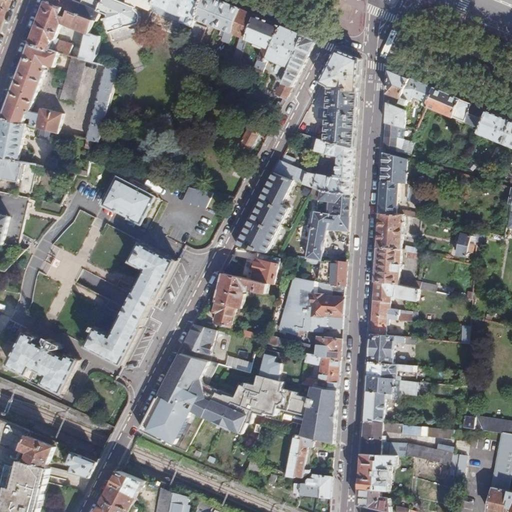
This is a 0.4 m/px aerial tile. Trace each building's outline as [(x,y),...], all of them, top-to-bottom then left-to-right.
[(50,0),(49,1),(79,13),(82,3),(74,0),(50,0)] [(140,28),(146,29),(155,9),(196,26),(197,23),(198,19),(204,0),(83,0),(82,3),(79,13),(97,20),(102,9),(110,12),(111,16),(108,17),(109,21),(107,22),(109,30),(112,28),(113,32),(129,27),(130,28),(133,30),(140,28)] [(243,9),(221,0),(204,0),(198,19),(226,30),(223,42),(231,44),(235,33),(243,9)] [(49,1),(33,44),(64,52),(70,54),(73,44),(63,41),(61,40),(59,38),(64,23),(88,32),(81,57),(89,59),(97,62),(103,36),(94,33),(97,20),(79,13),(49,1)] [(257,15),(243,9),(235,33),(242,37),(234,62),(240,65),(247,42),(257,15)] [(284,26),(257,15),(247,42),(255,46),(254,49),(264,54),(256,73),(262,76),(270,57),(284,26)] [(196,26),(191,42),(201,46),(207,27),(197,23),(196,26)] [(278,94),(288,98),(295,86),(287,82),(306,35),(284,26),(270,57),(286,64),(280,80),(284,82),(278,94)] [(319,40),(306,35),(287,82),(295,86),(319,40)] [(33,44),(16,88),(41,94),(50,71),(48,70),(50,65),(59,69),(64,52),(33,44)] [(338,143),(356,148),(363,58),(341,49),(324,81),(332,85),(329,141),(338,143)] [(81,57),(75,55),(63,100),(77,104),(89,59),(81,57)] [(101,143),(120,68),(110,65),(90,140),(94,141),(101,143)] [(405,97),(413,78),(390,69),(388,98),(403,100),(405,102),(410,102),(410,101),(412,101),(412,100),(405,97)] [(414,95),(419,81),(413,78),(405,97),(412,100),(414,95)] [(435,88),(419,81),(414,95),(429,102),(435,88)] [(41,94),(16,88),(14,94),(39,100),(41,94)] [(490,111),(435,88),(429,102),(428,105),(483,129),(490,111)] [(14,94),(4,120),(28,126),(40,129),(55,132),(61,134),(66,114),(46,110),(45,115),(34,113),(39,100),(14,94)] [(388,103),(386,129),(403,133),(405,133),(406,127),(407,128),(408,111),(388,103)] [(511,119),(490,111),(483,129),(481,133),(511,145),(511,119)] [(4,120),(0,130),(0,157),(15,161),(28,126),(4,120)] [(240,148),(251,154),(262,135),(253,124),(250,130),(240,148)] [(55,132),(40,129),(39,136),(53,139),(55,132)] [(403,133),(386,129),(385,147),(402,152),(405,139),(402,138),(403,133)] [(323,189),(353,193),(356,148),(338,143),(329,141),(321,139),(315,137),(312,150),(337,156),(336,159),(341,160),(340,175),(337,175),(336,178),(309,174),(306,184),(323,189)] [(405,139),(402,152),(410,154),(413,141),(405,139)] [(410,159),(384,152),(382,181),(400,182),(408,183),(410,159)] [(0,178),(20,183),(24,163),(15,161),(0,157),(0,178)] [(283,160),(277,171),(286,177),(296,181),(303,183),(306,184),(309,174),(283,160)] [(277,171),(273,179),(292,188),(296,181),(286,177),(277,171)] [(157,197),(119,177),(105,205),(116,210),(117,210),(131,217),(131,218),(142,224),(157,197)] [(292,188),(273,179),(269,186),(263,199),(264,199),(254,218),(253,217),(239,245),(268,252),(291,207),(283,203),(292,188)] [(400,182),(382,181),(380,213),(405,215),(421,218),(422,214),(408,211),(398,211),(400,182)] [(421,193),(410,184),(409,198),(420,199),(421,193)] [(189,186),(184,200),(208,209),(213,194),(189,186)] [(322,212),(351,215),(353,193),(323,189),(321,200),(328,201),(328,208),(326,208),(325,210),(322,209),(322,212)] [(434,208),(436,199),(425,197),(423,206),(434,208)] [(350,231),(351,215),(322,212),(317,212),(307,261),(310,262),(312,264),(317,265),(319,264),(322,264),(328,229),(350,231)] [(0,243),(5,245),(11,216),(0,213),(0,243)] [(405,215),(380,213),(378,246),(403,247),(405,215)] [(485,242),(485,231),(477,230),(476,242),(485,242)] [(472,235),(463,233),(458,253),(467,256),(469,250),(473,251),(475,244),(470,243),(472,235)] [(179,261),(143,242),(133,261),(152,271),(146,283),(142,282),(137,291),(126,312),(120,324),(124,326),(118,337),(99,327),(89,347),(125,366),(152,314),(179,261)] [(403,247),(378,246),(375,281),(399,283),(421,287),(435,290),(437,284),(401,277),(403,251),(408,251),(407,255),(424,259),(425,252),(418,251),(407,248),(403,247)] [(272,284),(276,285),(282,260),(260,254),(254,279),(272,284)] [(346,280),(348,262),(327,260),(323,283),(327,284),(341,285),(342,280),(346,280)] [(254,279),(226,272),(219,301),(239,306),(244,308),(248,294),(251,295),(253,287),(258,289),(257,291),(269,294),(272,284),(254,279)] [(324,325),(343,326),(346,286),(341,285),(327,284),(325,295),(314,295),(315,282),(298,279),(297,288),(293,288),(280,329),(298,335),(300,330),(323,330),(324,325)] [(399,283),(375,281),(374,304),(392,305),(392,298),(395,298),(396,294),(418,299),(421,287),(399,283)] [(239,306),(219,301),(219,302),(217,302),(215,308),(217,309),(216,311),(221,312),(218,323),(234,327),(239,306)] [(392,305),(374,304),(372,334),(390,336),(391,317),(413,319),(413,312),(401,311),(401,309),(392,308),(392,305)] [(198,324),(186,347),(212,355),(218,330),(198,324)] [(470,341),(471,325),(463,324),(462,341),(470,341)] [(40,338),(29,332),(11,365),(30,376),(34,368),(50,377),(46,384),(65,395),(83,361),(71,355),(70,358),(38,341),(40,338)] [(390,336),(372,334),(370,362),(395,364),(397,342),(411,343),(411,337),(390,336)] [(317,358),(341,359),(343,339),(318,338),(317,358)] [(212,361),(183,353),(143,429),(174,445),(194,408),(206,415),(220,389),(206,381),(205,377),(212,361)] [(326,443),(336,445),(339,389),(313,388),(310,399),(299,396),(300,393),(284,389),(286,382),(280,381),(283,363),(276,362),(277,357),(267,354),(261,376),(260,375),(257,386),(247,383),(247,385),(243,384),(239,397),(221,388),(220,389),(206,415),(245,435),(248,430),(250,425),(254,426),(257,416),(267,420),(267,414),(277,417),(279,410),(308,417),(303,436),(326,443)] [(313,388),(339,389),(341,359),(317,358),(307,357),(305,367),(323,368),(321,383),(305,382),(304,387),(313,388)] [(395,364),(370,362),(369,376),(397,378),(398,370),(416,372),(416,365),(410,365),(395,364)] [(398,370),(397,378),(397,379),(415,380),(416,372),(398,370)] [(397,378),(369,376),(368,391),(401,394),(417,395),(418,383),(418,381),(415,380),(397,379),(397,378)] [(401,394),(368,391),(366,422),(384,423),(386,399),(401,400),(401,394)] [(465,416),(464,426),(481,429),(482,417),(465,416)] [(30,436),(32,432),(1,419),(0,418),(0,484),(9,488),(3,511),(40,511),(50,467),(49,466),(30,461),(20,459),(25,448),(30,436)] [(422,437),(423,426),(384,423),(366,422),(364,454),(399,457),(415,458),(418,458),(436,463),(452,467),(453,453),(454,447),(439,445),(438,452),(410,446),(394,444),(395,434),(404,434),(404,435),(422,437)] [(455,439),(456,428),(423,426),(422,437),(455,439)] [(511,433),(502,432),(494,488),(495,489),(511,492),(511,433)] [(303,436),(299,435),(289,477),(297,479),(300,477),(304,478),(307,469),(311,469),(314,458),(315,457),(316,452),(315,451),(317,445),(325,447),(326,443),(303,436)] [(30,461),(49,466),(58,447),(30,436),(25,448),(35,452),(34,456),(33,455),(30,461)] [(450,476),(458,478),(462,479),(462,481),(464,481),(467,455),(459,454),(459,447),(454,447),(453,453),(452,467),(450,476)] [(90,477),(98,462),(91,460),(74,452),(68,463),(74,466),(71,472),(90,477)] [(364,454),(360,504),(393,511),(394,511),(391,499),(383,498),(383,490),(391,491),(393,465),(399,466),(399,457),(364,454)] [(255,460),(248,478),(253,480),(257,471),(260,472),(263,464),(255,460)] [(435,472),(450,476),(452,467),(436,463),(435,472)] [(131,511),(147,481),(121,471),(100,511),(131,511)] [(302,496),(333,498),(334,476),(316,475),(309,480),(309,484),(303,484),(303,486),(296,485),(296,495),(302,495),(302,496)] [(265,492),(271,495),(275,485),(269,483),(265,492)] [(171,511),(174,493),(162,488),(159,511),(171,511)] [(511,511),(511,492),(495,489),(489,511),(511,511)] [(187,511),(189,497),(174,493),(171,511),(187,511)]
